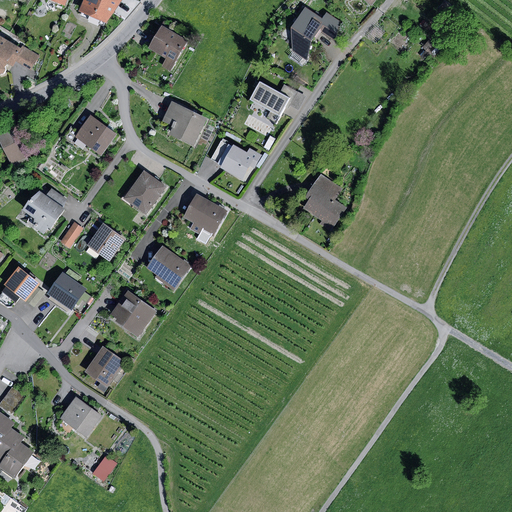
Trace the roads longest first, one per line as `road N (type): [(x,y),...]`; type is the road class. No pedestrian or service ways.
road 1 (residential): [(101,58),(120,84),(127,127),(140,147),(317,250)]
road 2 (track): [(317,250),(426,311),(447,257),(511,157)]
road 3 (track): [(426,311),(442,327),(439,349),(321,511)]
road 4 (residential): [(0,308),(72,382),(141,427)]
